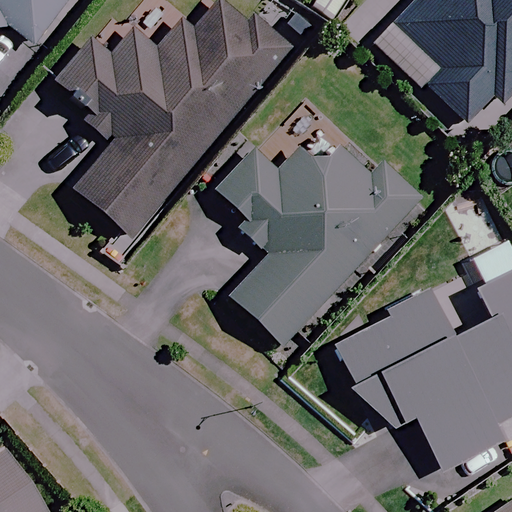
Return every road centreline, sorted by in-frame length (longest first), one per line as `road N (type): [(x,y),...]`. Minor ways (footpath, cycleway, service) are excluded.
road 1 (residential): [(139,395),(292,489),(310,511)]
road 2 (residential): [(0,284),(139,395)]
